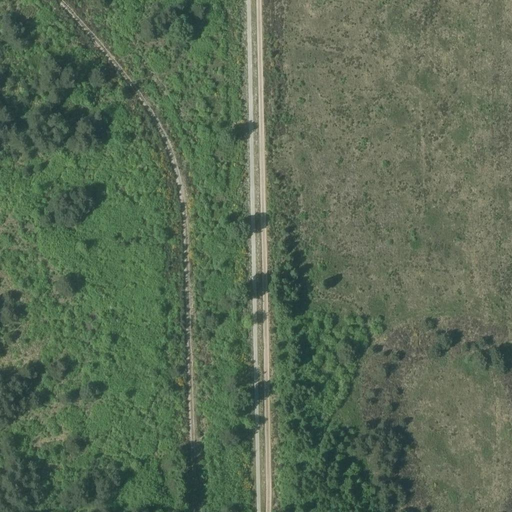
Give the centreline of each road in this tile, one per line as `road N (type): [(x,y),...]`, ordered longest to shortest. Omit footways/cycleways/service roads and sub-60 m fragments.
road 1 (track): [(194,511),(180,189),(135,91),(57,0)]
road 2 (track): [(269,511),(259,0)]
